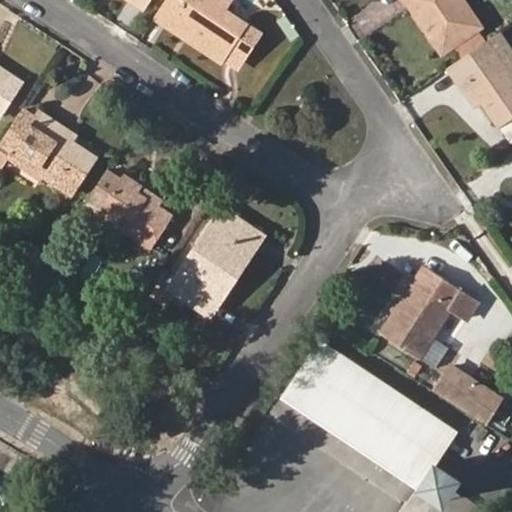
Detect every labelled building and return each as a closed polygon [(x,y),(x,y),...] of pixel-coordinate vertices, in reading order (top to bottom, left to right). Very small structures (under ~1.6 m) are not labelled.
[(135,0),(150,9),(155,0),(135,0)] [(230,61),(253,25),(232,12),(239,0),(174,0),(166,14),(178,22),(175,26),(230,61)] [(412,0),(449,53),(490,24),(473,0),(412,0)] [(175,26),(178,22),(166,14),(162,19),(175,26)] [(511,20),(503,26),(511,39),(511,20)] [(230,61),(245,71),(268,35),(253,25),(230,61)] [(507,123),(511,119),(511,65),(493,38),(455,65),(467,83),(474,77),(489,98),(507,123)] [(0,118),(6,123),(29,86),(7,71),(4,77),(0,74),(0,118)] [(467,83),(482,104),(489,98),(474,77),(467,83)] [(103,162),(80,146),(74,142),(78,136),(45,114),(40,121),(29,113),(6,148),(18,156),(20,153),(52,175),(49,179),(79,199),(103,162)] [(80,146),(84,140),(78,136),(74,142),(80,146)] [(14,161),(47,183),(49,179),(52,175),(20,153),(18,156),(14,161)] [(178,218),(164,209),(144,196),(148,188),(130,177),(126,182),(113,173),(93,204),(107,213),(104,218),(157,251),(178,218)] [(164,209),(169,202),(148,188),(144,196),(164,209)] [(93,204),(90,209),(104,218),(107,213),(93,204)] [(242,269),(247,272),(270,237),(228,210),(177,289),(213,313),(242,269)] [(432,267),(428,264),(416,282),(420,285),(432,267)] [(419,356),(453,305),(464,288),(432,267),(420,285),(416,282),(406,298),(396,312),(383,332),(419,356)] [(213,313),(218,317),(247,272),(242,269),(213,313)] [(453,305),(469,316),(481,299),(464,288),(453,305)] [(403,295),(393,310),(396,312),(406,298),(403,295)] [(419,486),(454,433),(322,344),(287,397),(419,486)] [(454,405),(485,426),(509,391),(456,359),(434,392),(454,405)] [(153,400),(165,408),(175,394),(162,386),(153,400)] [(471,437),(481,445),(487,435),(478,428),(471,437)] [(422,487),(444,503),(459,480),(437,465),(422,487)]
